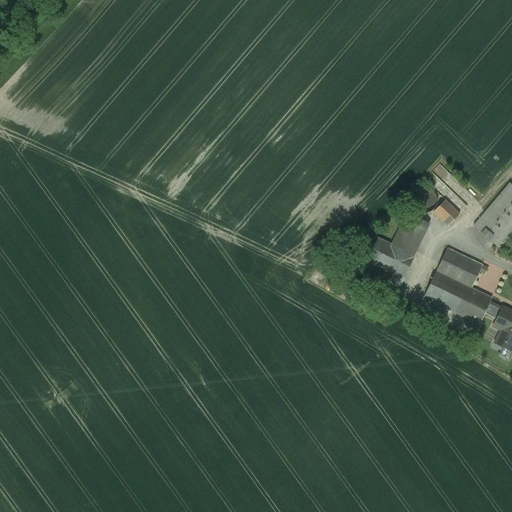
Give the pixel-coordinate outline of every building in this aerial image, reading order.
[(511,185),(510,183),(473,227),(497,247),(511,228),(511,185)] [(436,205),(437,200),(436,195),(433,191),(429,188),(423,187),(419,188),(414,191),(412,196),(411,201),(412,206),(415,210),(419,213),(424,214),(429,212),(433,210),(436,205)] [(459,214),(445,200),(433,212),(447,226),(459,214)] [(407,213),(392,245),(378,238),(363,267),(400,286),(414,256),(413,255),(429,223),(407,213)] [(482,266),(447,249),(423,298),(458,314),(471,288),(478,273),(482,266)] [(482,266),(478,273),(485,276),(488,269),(482,266)] [(491,298),(471,288),(458,314),(478,324),(489,302),(491,298)] [(501,309),(489,302),(484,314),(496,320),(501,309)] [(511,312),(502,307),(501,309),(496,320),(493,327),(500,330),(494,343),(511,351),(511,312)]
